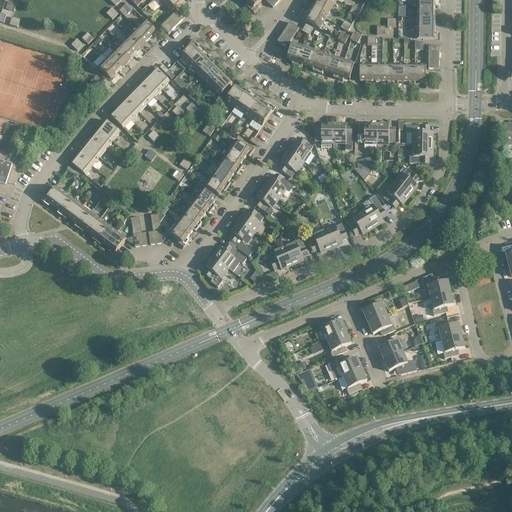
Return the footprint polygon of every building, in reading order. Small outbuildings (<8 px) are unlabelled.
[(169,0),(163,6),(171,14),(175,10),(184,1),(182,0),(169,0)] [(263,0),(246,0),(245,2),(249,6),(247,8),(254,15),(259,10),(256,7),(263,0)] [(281,0),(266,0),(265,1),(273,9),(281,0)] [(336,1),(333,0),(315,0),(315,2),(330,11),(336,1)] [(330,11),(315,2),(309,11),(325,20),(330,11)] [(128,15),(131,12),(125,6),(122,9),(128,15)] [(435,8),(417,7),(417,18),(435,19),(435,8)] [(115,12),(112,9),(106,15),(109,18),(115,12)] [(125,18),(128,15),(122,9),(119,12),(122,15),(125,18)] [(325,20),(309,11),(304,21),(320,30),(325,20)] [(115,12),(109,18),(112,21),(118,15),(115,12)] [(185,19),(177,12),(161,28),(168,35),(185,19)] [(435,19),(417,18),(417,29),(435,30),(435,19)] [(144,21),(136,29),(149,42),(157,34),(144,21)] [(290,24),(277,43),(286,49),(291,42),(299,30),(290,24)] [(306,25),(302,32),(309,37),(313,29),(306,25)] [(149,42),(136,29),(129,37),(142,49),(149,42)] [(435,30),(417,29),(417,40),(435,41),(435,30)] [(88,34),(82,40),(85,43),(91,37),(88,34)] [(91,37),(85,43),(88,46),(94,40),(91,37)] [(142,49),(129,37),(121,44),(134,57),(142,49)] [(83,46),(77,40),(74,43),(80,49),(83,46)] [(190,49),(180,59),(188,67),(201,54),(197,50),(199,48),(192,41),(187,46),(190,49)] [(80,49),(74,43),(71,46),(77,52),(80,49)] [(304,47),(292,43),(287,60),(293,62),(292,65),(297,67),(304,47)] [(134,57),(121,44),(113,52),(126,65),(134,57)] [(313,50),(304,47),(297,67),(302,68),(303,66),(308,67),(313,50)] [(428,47),(428,48),(428,70),(439,70),(439,48),(428,47)] [(324,54),(313,50),(308,67),(313,69),(312,72),(317,73),(324,54)] [(126,65),(113,52),(106,60),(119,73),(126,65)] [(205,58),(201,54),(188,67),(196,75),(211,60),(207,56),(205,58)] [(334,57),(324,54),(317,73),(322,75),(323,72),(328,74),(334,57)] [(344,60),(334,57),(328,74),(334,76),(333,79),(338,80),(344,60)] [(119,73),(106,60),(98,68),(111,81),(119,73)] [(214,63),(211,60),(196,75),(204,82),(216,69),(212,65),(214,63)] [(355,64),(344,60),(338,80),(343,82),(343,79),(349,81),(355,64)] [(360,64),(360,83),(366,83),(366,86),(371,86),(371,65),(360,64)] [(382,65),(371,65),(371,86),(376,86),(376,83),(382,83),(382,65)] [(393,65),(382,65),(382,83),(387,83),(387,86),(393,86),(393,65)] [(404,65),(393,65),(393,86),(398,86),(398,83),(403,83),(404,65)] [(414,65),(404,65),(403,83),(409,83),(409,86),(414,86),(414,65)] [(426,65),(414,65),(414,86),(419,87),(419,83),(426,84),(426,65)] [(160,69),(166,74),(169,71),(163,66),(160,69)] [(220,73),(216,69),(204,82),(211,90),(226,75),(223,71),(220,73)] [(157,70),(149,77),(162,90),(169,82),(158,71),(157,70)] [(175,77),(169,71),(166,74),(172,80),(175,77)] [(230,78),(226,75),(211,90),(219,98),(232,85),(228,81),(230,78)] [(97,77),(92,82),(101,91),(106,86),(97,77)] [(162,90),(149,77),(141,85),(154,98),(162,90)] [(154,98),(141,85),(134,93),(146,106),(154,98)] [(236,88),(225,103),(235,109),(246,92),(242,89),(240,91),(236,88)] [(251,95),(246,92),(235,109),(244,115),(254,100),(249,97),(251,95)] [(146,106),(134,93),(126,101),(139,114),(146,106)] [(77,100),(66,97),(66,100),(65,102),(75,106),(77,100)] [(258,103),(254,100),(244,115),(253,121),(265,104),(260,101),(258,103)] [(139,114),(126,101),(118,109),(131,122),(139,114)] [(186,110),(189,113),(195,107),(192,104),(186,110)] [(269,107),(265,104),(253,121),(249,126),(259,133),(262,128),(272,113),(267,109),(269,107)] [(178,107),(172,113),(175,116),(181,110),(178,107)] [(195,107),(189,113),(192,116),(198,110),(195,107)] [(131,122),(118,109),(111,117),(123,129),(131,122)] [(178,118),(184,112),(181,110),(175,116),(178,118)] [(219,117),(214,124),(218,127),(223,119),(219,117)] [(221,129),(226,122),(223,119),(218,127),(221,129)] [(120,133),(106,122),(99,130),(113,142),(120,133)] [(321,144),(322,144),(322,146),(332,146),(332,144),(333,144),(334,125),(321,125),(321,128),(320,129),(315,129),(315,143),(321,143),(321,144)] [(346,125),(334,125),(333,144),(345,144),(345,151),(352,151),(353,130),(347,130),(346,128),(346,125)] [(211,128),(208,126),(203,133),(206,135),(211,128)] [(364,144),(376,145),(377,126),(364,126),(364,129),(363,130),(358,130),(358,143),(364,143),(364,144)] [(389,126),(377,126),(376,145),(389,145),(389,144),(395,144),(395,130),(390,130),(389,129),(389,126)] [(413,134),(413,146),(432,146),(432,134),(429,134),(428,132),(428,127),(406,127),(406,134),(413,134)] [(210,138),(214,131),(211,128),(206,135),(210,138)] [(113,142),(99,130),(92,139),(106,150),(113,142)] [(157,134),(154,131),(148,137),(151,140),(157,134)] [(160,137),(157,134),(151,140),(154,143),(160,137)] [(106,150),(92,139),(85,147),(99,159),(106,150)] [(252,139),(250,142),(257,147),(259,143),(252,139)] [(294,143),(287,154),(303,164),(310,154),(309,153),(313,148),(302,140),(299,145),(297,145),(294,143)] [(247,149),(235,141),(229,151),(244,161),(247,156),(249,158),(255,149),(250,146),(247,149)] [(432,146),(413,146),(413,157),(409,157),(409,165),(427,165),(427,160),(429,158),(432,158),(432,146)] [(99,159),(85,147),(78,156),(92,168),(99,159)] [(218,157),(223,159),(240,172),(243,167),(241,166),(244,161),(229,151),(224,148),(218,157)] [(136,150),(131,156),(134,159),(139,153),(136,150)] [(157,156),(150,151),(147,154),(154,159),(157,156)] [(139,153),(134,159),(137,162),(143,155),(139,153)] [(145,157),(151,163),(154,159),(147,154),(145,157)] [(303,164),(287,154),(281,164),(283,165),(283,167),(280,172),(292,179),(295,174),(296,174),(303,164)] [(92,168),(78,156),(71,165),(85,176),(92,168)] [(240,172),(223,159),(216,168),(231,179),(235,174),(237,176),(240,172)] [(184,160),(182,163),(189,168),(191,164),(185,160),(184,160)] [(0,184),(6,187),(13,168),(13,167),(13,166),(0,161),(0,184)] [(189,168),(182,163),(180,167),(187,171),(189,168)] [(371,166),(355,170),(364,181),(374,169),(371,166)] [(67,170),(73,176),(76,172),(69,167),(67,170)] [(231,179),(216,168),(210,177),(228,189),(231,185),(228,183),(231,179)] [(402,175),(395,184),(409,196),(417,186),(415,185),(414,182),(418,178),(407,170),(403,175),(402,175)] [(177,171),(172,177),(175,180),(180,173),(177,171)] [(82,178),(76,172),(73,176),(80,181),(82,178)] [(180,173),(175,180),(179,182),(181,179),(184,176),(180,173)] [(325,175),(318,179),(321,184),(328,180),(325,175)] [(270,179),(263,189),(278,200),(285,190),(289,193),(294,187),(278,176),(275,180),(273,181),(270,179)] [(228,189),(210,177),(204,187),(219,197),(222,192),(225,194),(228,189)] [(409,196),(395,184),(387,194),(388,195),(384,200),(394,208),(397,204),(400,204),(402,206),(409,196)] [(40,201),(48,207),(49,207),(50,205),(55,208),(66,194),(57,187),(48,198),(44,196),(40,201)] [(104,194),(108,196),(113,190),(109,187),(104,194)] [(278,200),(263,189),(256,199),(258,201),(259,203),(256,207),(267,215),(271,209),(271,210),(278,200)] [(116,192),(113,190),(108,196),(111,199),(111,198),(116,192)] [(202,190),(195,199),(212,211),(215,207),(212,205),(216,200),(202,190)] [(74,200),(66,194),(55,208),(59,212),(58,214),(62,217),(74,200)] [(373,207),(363,213),(373,229),(383,222),(382,220),(382,218),(386,215),(375,197),(369,200),(373,207)] [(212,211),(195,199),(189,207),(203,218),(206,214),(209,215),(212,211)] [(83,207),(74,200),(62,217),(66,220),(68,218),(72,221),(83,207)] [(310,204),(304,206),(306,212),(312,209),(310,204)] [(92,213),(83,207),(72,221),(77,225),(75,227),(79,230),(92,213)] [(163,207),(159,213),(164,216),(168,210),(163,207)] [(203,218),(189,207),(185,212),(182,210),(179,214),(199,229),(202,224),(200,222),(203,218)] [(245,214),(238,224),(253,235),(261,225),(260,224),(264,219),(253,211),(250,215),(248,216),(245,214)] [(101,220),(92,213),(79,230),(83,233),(85,231),(90,234),(101,220)] [(373,229),(363,213),(352,219),(353,220),(347,224),(354,235),(359,232),(361,233),(362,235),(373,229)] [(199,229),(179,214),(176,217),(179,220),(175,224),(190,235),(193,231),(196,233),(199,229)] [(109,226),(101,220),(90,234),(94,238),(92,240),(96,243),(109,226)] [(190,235),(175,224),(169,234),(180,242),(178,246),(183,250),(188,243),(189,242),(187,240),(190,235)] [(253,235),(238,224),(231,234),(233,235),(234,237),(231,242),(239,248),(237,250),(249,258),(253,252),(244,246),(245,244),(246,245),(253,235)] [(335,227),(324,232),(332,249),(343,244),(342,241),(342,239),(347,237),(342,225),(336,228),(335,227)] [(118,233),(109,226),(96,243),(100,246),(102,244),(107,247),(118,233)] [(157,245),(155,232),(153,233),(148,233),(150,246),(157,245)] [(163,244),(161,232),(155,232),(157,245),(163,244)] [(296,244),(285,249),(292,266),(303,261),(302,258),(303,256),(308,254),(298,232),(292,235),(296,244)] [(332,249),(324,232),(313,236),(313,237),(307,240),(312,252),(317,250),(319,251),(320,254),(332,249)] [(127,240),(118,233),(107,247),(111,251),(109,253),(118,259),(122,254),(118,251),(127,240)] [(146,234),(142,234),(140,235),(141,247),(148,246),(146,234)] [(141,247),(140,235),(133,236),(135,248),(141,247)] [(213,258),(228,270),(233,273),(240,264),(242,265),(246,260),(228,246),(225,250),(223,250),(220,249),(213,258)] [(292,266),(285,249),(273,253),(274,254),(268,257),(273,269),(278,267),(280,268),(281,271),(292,266)] [(228,270),(213,258),(205,268),(208,270),(208,272),(205,276),(212,282),(211,284),(218,289),(222,284),(223,283),(222,280),(221,279),(228,270)] [(428,287),(431,299),(451,294),(447,282),(438,284),(437,279),(425,282),(426,287),(428,287)] [(454,306),(451,294),(431,299),(434,311),(432,312),(434,317),(446,314),(444,309),(454,306)] [(363,312),(368,324),(387,316),(382,304),(383,304),(381,298),(370,303),(372,309),(363,312)] [(391,327),(387,316),(368,324),(373,335),(382,332),(384,337),(395,332),(393,327),(391,327)] [(322,330),(327,341),(346,333),(341,322),(332,326),(330,320),(318,325),(320,331),(322,330)] [(439,330),(442,342),(461,337),(458,325),(449,327),(448,322),(435,325),(437,330),(439,330)] [(351,345),(346,333),(327,341),(332,353),(330,354),(333,359),(344,354),(342,349),(351,345)] [(379,349),(384,361),(402,353),(398,341),(399,341),(397,335),(385,340),(388,346),(379,349)] [(465,349),(461,337),(442,342),(445,354),(443,355),(444,360),(456,357),(455,352),(465,349)] [(407,364),(402,353),(384,361),(389,372),(398,369),(400,374),(411,369),(409,364),(407,364)] [(424,357),(418,359),(422,370),(428,368),(424,357)] [(338,367),(343,379),(362,370),(357,359),(348,363),(346,358),(334,363),(336,368),(338,367)] [(305,364),(298,367),(301,373),(308,370),(305,364)] [(367,382),(362,370),(343,379),(348,390),(346,391),(348,396),(360,391),(358,386),(367,382)] [(309,372),(296,378),(308,393),(317,390),(309,372)]
